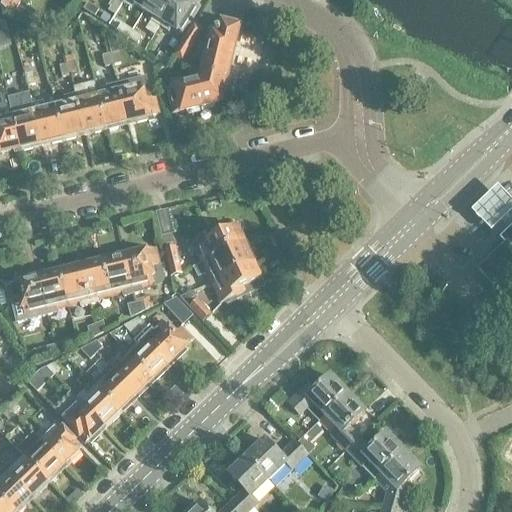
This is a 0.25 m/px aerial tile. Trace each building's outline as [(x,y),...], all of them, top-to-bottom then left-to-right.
[(0,0),(0,8),(12,16),(22,0),(0,0)] [(121,5),(124,0),(112,0),(107,9),(109,10),(107,14),(113,18),(121,5)] [(124,0),(121,5),(130,11),(134,5),(144,11),(150,0),(124,0)] [(153,38),(158,29),(176,0),(150,0),(144,11),(154,18),(145,33),(153,38)] [(185,0),(176,0),(158,29),(168,35),(172,29),(182,35),(199,8),(185,0)] [(89,4),(84,12),(95,19),(100,11),(89,4)] [(0,23),(0,48),(10,46),(5,25),(0,23)] [(212,33),(204,31),(193,25),(177,52),(187,58),(183,64),(201,80),(221,102),(238,30),(230,26),(221,27),(219,33),(213,31),(212,33)] [(127,40),(132,33),(122,26),(117,33),(127,40)] [(132,33),(127,40),(138,47),(143,40),(132,33)] [(107,44),(110,56),(113,68),(121,66),(115,42),(107,44)] [(183,64),(187,58),(177,52),(173,58),(183,64)] [(160,55),(155,63),(165,69),(171,61),(160,55)] [(105,70),(113,68),(110,56),(102,58),(105,70)] [(65,60),(67,67),(69,78),(78,76),(73,58),(65,60)] [(62,80),(69,78),(67,67),(59,69),(62,80)] [(35,87),(31,70),(23,72),(27,89),(35,87)] [(151,100),(145,76),(116,83),(126,122),(157,114),(153,99),(151,100)] [(174,114),(221,102),(201,80),(169,88),(174,114)] [(83,132),(104,127),(96,94),(93,82),(72,87),(74,97),(83,132)] [(107,91),(96,94),(104,127),(126,122),(116,83),(106,86),(107,91)] [(8,102),(19,148),(41,143),(32,107),(29,94),(7,99),(8,102)] [(62,137),(83,132),(74,97),(64,99),(65,102),(54,105),(62,137)] [(0,152),(19,148),(8,102),(0,104),(0,152)] [(45,107),(44,104),(32,107),(41,143),(62,137),(54,105),(45,107)] [(511,215),(511,202),(498,188),(472,214),(492,235),(511,215)] [(169,209),(157,212),(163,235),(175,233),(169,209)] [(237,228),(235,224),(215,232),(212,230),(197,237),(197,241),(193,243),(203,264),(246,245),(237,228)] [(511,225),(499,239),(504,244),(477,270),(495,289),(507,301),(511,295),(511,225)] [(255,265),(253,262),(246,245),(203,264),(195,268),(200,279),(208,275),(212,285),(255,265)] [(170,270),(180,268),(175,248),(165,251),(170,270)] [(133,294),(141,292),(140,288),(158,284),(162,278),(158,266),(154,249),(124,257),(133,294)] [(124,296),(133,294),(124,257),(102,262),(111,295),(123,292),(124,296)] [(97,299),(111,295),(102,262),(81,268),(91,304),(98,303),(97,299)] [(255,265),(212,285),(221,304),(244,293),(246,296),(265,287),(255,265)] [(81,307),(91,304),(81,268),(60,273),(69,306),(80,303),(81,307)] [(56,309),(69,306),(60,273),(39,279),(48,315),(57,313),(56,309)] [(38,318),(48,315),(39,279),(14,285),(15,287),(6,290),(10,303),(20,301),(24,317),(37,314),(38,318)] [(135,300),(135,304),(138,315),(151,308),(149,297),(135,300)] [(176,299),(163,306),(183,327),(193,318),(176,299)] [(189,308),(202,323),(211,315),(197,300),(189,308)] [(129,319),(138,315),(135,304),(126,306),(129,319)] [(131,323),(143,335),(170,363),(192,342),(181,330),(175,335),(163,322),(152,333),(149,329),(138,319),(131,323)] [(93,326),(96,337),(103,333),(101,323),(93,326)] [(142,336),(143,335),(131,323),(122,327),(133,338),(138,332),(142,336)] [(88,341),(96,337),(93,326),(86,329),(88,341)] [(170,363),(143,335),(142,336),(135,343),(138,346),(129,355),(153,380),(170,363)] [(86,346),(94,355),(100,349),(94,342),(86,346)] [(52,346),(55,358),(63,354),(60,344),(52,346)] [(47,361),(55,358),(52,346),(44,349),(47,361)] [(88,361),(94,355),(86,346),(77,351),(88,361)] [(116,361),(109,367),(136,396),(153,380),(129,355),(119,364),(116,361)] [(109,367),(102,360),(85,376),(96,387),(120,412),(136,396),(109,367)] [(45,368),(53,376),(57,371),(51,364),(45,368)] [(33,397),(53,376),(45,368),(36,372),(23,386),(33,397)] [(15,389),(20,383),(10,375),(5,382),(15,389)] [(347,395),(330,376),(313,392),(308,386),(288,404),(299,416),(305,411),(316,424),(324,417),(347,395)] [(83,393),(76,400),(103,428),(120,412),(96,387),(86,397),(83,393)] [(289,399),(281,390),(272,399),(280,408),(289,399)] [(76,400),(70,394),(53,411),(62,420),(85,445),(103,428),(76,400)] [(364,413),(353,401),(347,395),(324,417),(336,430),(330,436),(345,452),(360,438),(349,427),(364,413)] [(4,407),(13,416),(18,412),(9,402),(4,407)] [(0,416),(6,423),(13,416),(4,407),(0,411),(0,416)] [(43,432),(35,439),(62,467),(79,450),(56,426),(46,435),(43,432)] [(403,453),(386,435),(370,449),(360,438),(345,452),(360,468),(373,481),(380,474),(403,453)] [(22,458),(46,483),(62,467),(35,439),(29,446),(32,449),(22,458)] [(246,460),(269,483),(286,467),(292,473),(307,459),(294,445),(279,459),(264,443),(246,460)] [(330,446),(315,460),(325,471),(340,457),(330,446)] [(382,510),(390,511),(401,511),(408,490),(405,486),(420,471),(403,453),(380,474),(373,481),(371,483),(383,495),(386,496),(382,510)] [(29,499),(46,483),(22,458),(13,467),(10,464),(2,471),(29,499)] [(269,483),(246,460),(229,477),(244,493),(229,507),(234,511),(251,511),(257,506),(251,500),(269,483)] [(0,501),(10,511),(15,511),(29,499),(2,471),(0,473),(0,501)] [(0,511),(10,511),(0,501),(0,511)]
